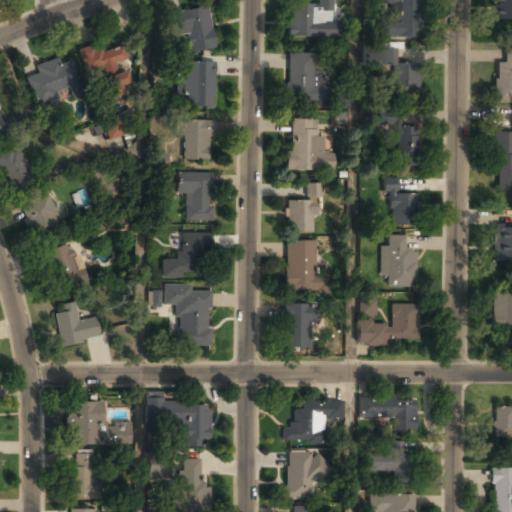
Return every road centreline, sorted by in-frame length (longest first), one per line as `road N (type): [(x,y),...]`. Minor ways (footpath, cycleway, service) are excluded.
road 1 (residential): [(253,0),(244,511)]
road 2 (residential): [(455,0),(450,511)]
road 3 (residential): [(511,372),(27,377)]
road 4 (residential): [(0,265),(27,377),(28,511)]
